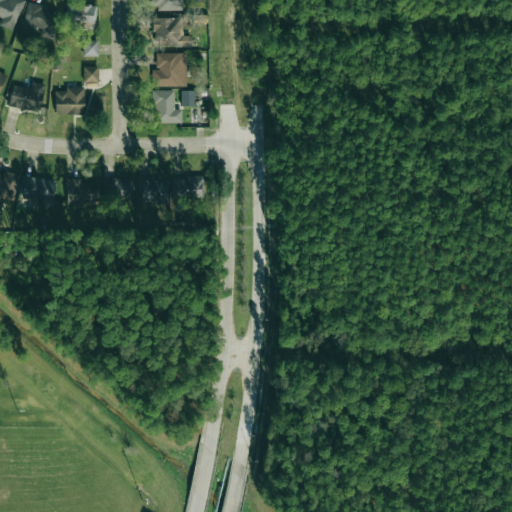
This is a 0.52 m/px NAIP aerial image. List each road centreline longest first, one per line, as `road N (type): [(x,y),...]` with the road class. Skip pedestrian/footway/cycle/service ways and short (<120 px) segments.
road 1 (tertiary): [(241,469),(261,271),(259,144)]
road 2 (tertiary): [(230,145),(223,353),(209,448)]
road 3 (residential): [(259,144),(64,145),(0,135)]
road 4 (residential): [(122,145),(120,0)]
